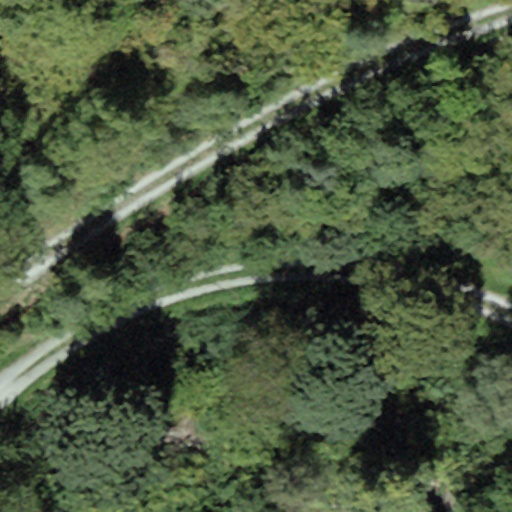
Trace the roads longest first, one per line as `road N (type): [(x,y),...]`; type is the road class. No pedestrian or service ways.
road 1 (track): [(0,276),(298,96),(456,20),(511,7)]
road 2 (track): [(511,312),(450,289),(244,268),(103,324),(0,396)]
